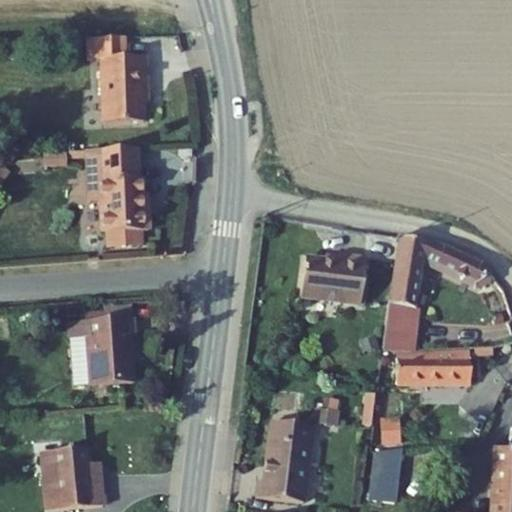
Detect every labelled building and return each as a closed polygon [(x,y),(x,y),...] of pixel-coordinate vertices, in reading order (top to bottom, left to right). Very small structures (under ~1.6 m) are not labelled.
[(146,91),(156,91),(155,61),(134,62),(133,41),(95,43),(96,63),(105,63),(107,133),(147,131),(146,91)] [(87,161),(91,231),(141,227),(139,206),(134,207),(134,190),(129,190),(126,159),(87,161)] [(402,236),(385,359),(398,358),(416,356),(422,314),(419,314),(425,272),(473,287),(489,267),(469,255),(450,248),(402,236)] [(305,258),(300,298),(360,305),(367,257),(335,253),(334,262),(305,258)] [(90,328),(94,394),(134,390),(132,355),(140,354),(137,324),(90,328)] [(416,356),(398,358),(400,385),(475,378),(472,351),(416,356)] [(338,428),(339,413),(315,412),(315,427),(338,428)] [(381,420),(382,448),(401,447),(399,419),(381,420)] [(511,511),(511,435),(504,435),(502,511),(455,510),(455,511),(511,511)] [(264,470),(259,496),(313,501),(321,445),(279,440),(274,471),(264,470)] [(54,469),(57,505),(116,498),(114,473),(102,474),(98,444),(64,447),(64,468),(54,469)] [(51,448),(54,469),(64,468),(64,447),(51,448)] [(401,454),(373,453),(371,493),(400,494),(401,454)]
